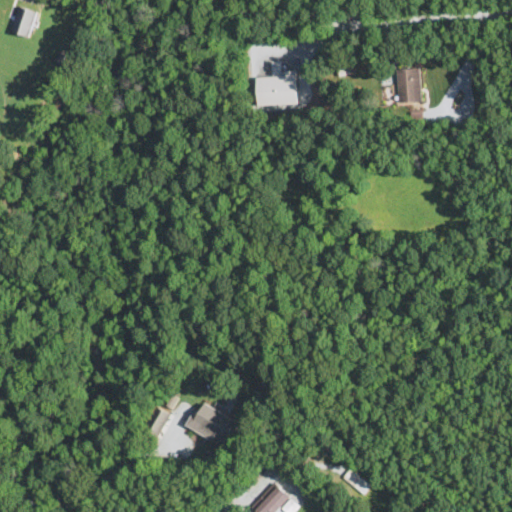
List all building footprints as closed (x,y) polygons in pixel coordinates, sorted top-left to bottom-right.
[(38,12),(20,6),(12,32),(30,38),(38,12)] [(384,88),(399,87),(400,105),(424,104),(422,69),(383,71),(384,88)] [(260,73),(295,70),(298,103),(263,107),(260,73)] [(189,426),(225,447),(240,422),(203,401),(189,426)] [(146,429),(160,437),(173,415),(159,406),(146,429)] [(291,511),(299,505),(277,483),(253,507),(258,511),(276,511),(282,507),(287,511),(291,511)]
